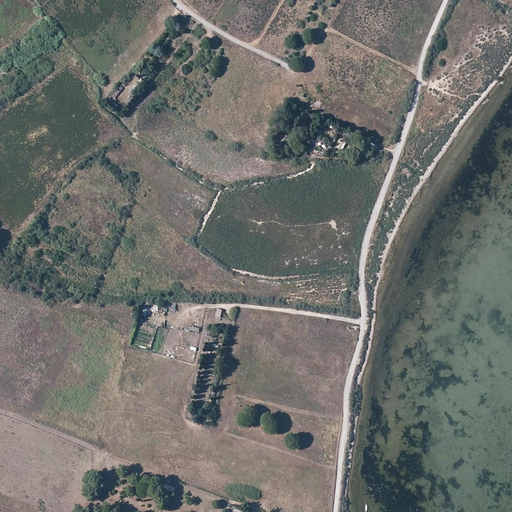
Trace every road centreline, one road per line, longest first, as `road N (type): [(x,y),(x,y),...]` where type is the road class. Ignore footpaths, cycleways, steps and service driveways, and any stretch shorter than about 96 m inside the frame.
road 1 (track): [(335,511),(347,385),(365,307),(365,246),(446,0)]
road 2 (track): [(174,0),(301,71),(328,30),(418,76)]
